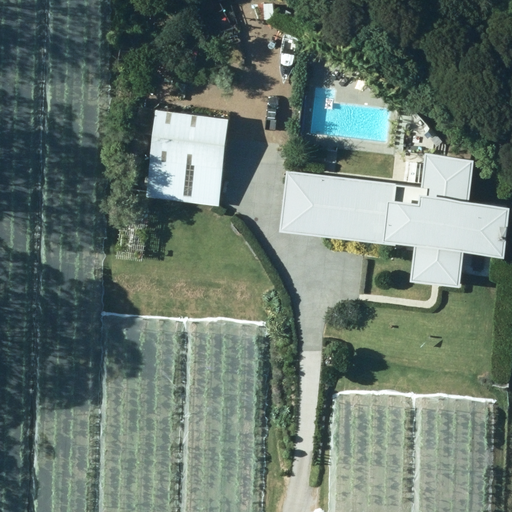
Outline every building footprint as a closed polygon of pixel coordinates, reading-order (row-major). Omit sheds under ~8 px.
[(96,323),(109,0),(0,0),(0,511),(260,511),(268,330),(96,323)] [(220,207),(229,114),(190,109),(189,115),(146,110),(144,133),(153,133),(147,200),(220,207)] [(411,283),(460,289),(465,255),(506,259),(511,212),(511,209),(506,209),(507,205),(484,203),(483,206),(470,205),(475,161),(426,155),(421,190),(289,173),(282,232),(415,249),(411,283)] [(113,249),(144,254),(152,210),(120,205),(113,249)] [(223,220),(200,220),(200,239),(223,240),(223,220)] [(492,388),(510,389),(510,379),(493,378),(492,388)] [(330,507),(284,506),(283,511),(492,511),(496,404),(333,400),(330,507)]
